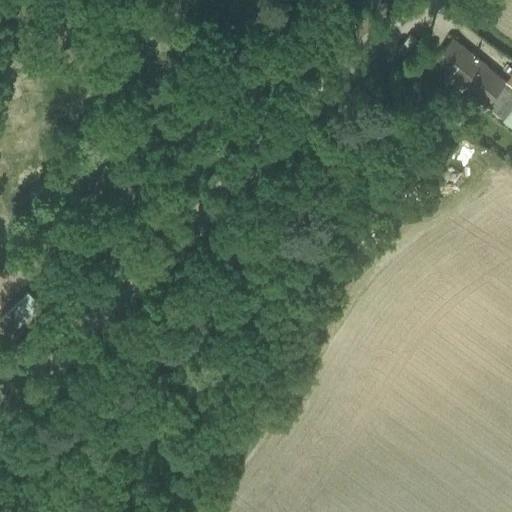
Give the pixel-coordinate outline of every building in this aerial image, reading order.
[(177,6),(171,12),(177,19),(183,13),(177,6)] [(150,30),(141,38),(147,44),(156,35),(150,30)] [(511,107),(511,84),(502,77),(468,49),(453,37),(433,60),(449,73),(488,104),(504,117),(511,107)] [(205,52),(198,58),(202,63),(209,56),(205,52)] [(0,81),(7,94),(21,87),(5,56),(0,58),(0,81)] [(100,76),(94,83),(104,91),(110,84),(100,76)] [(174,90),(162,96),(166,103),(178,97),(174,90)] [(3,97),(0,98),(0,108),(0,110),(7,106),(14,103),(10,94),(3,97)] [(11,123),(24,117),(19,107),(0,115),(0,134),(7,149),(20,143),(11,123)] [(0,183),(7,192),(33,170),(25,161),(0,183)] [(65,194),(58,199),(66,209),(73,203),(65,194)]
